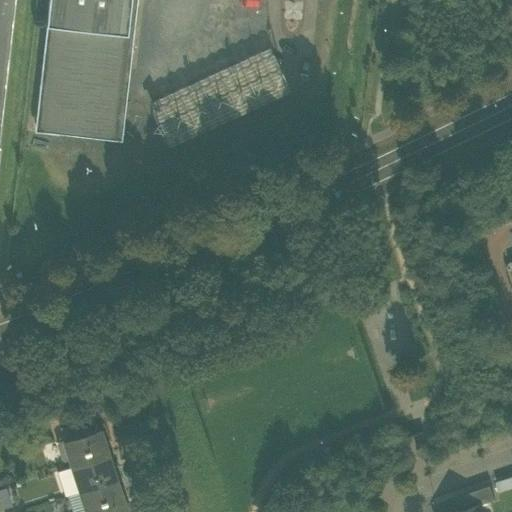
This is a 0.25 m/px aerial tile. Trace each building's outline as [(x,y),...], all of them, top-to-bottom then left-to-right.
[(0,0),(0,122),(14,0),(0,0)] [(136,0),(131,0),(127,34),(116,133),(35,124),(34,130),(121,139),(136,0)] [(48,0),(46,25),(127,34),(131,0),(48,0)] [(35,124),(116,133),(127,34),(46,25),(35,124)] [(148,102),(168,146),(289,90),(269,47),(148,102)] [(65,438),(86,431),(83,419),(61,426),(65,438)] [(64,439),(72,465),(108,453),(99,427),(86,431),(65,438),(64,439)] [(116,478),(108,453),(72,465),(80,490),(116,478)] [(80,490),(72,465),(56,470),(64,495),(80,490)] [(97,511),(124,504),(116,478),(80,490),(87,511),(97,511)] [(456,496),(461,510),(479,504),(495,499),(490,485),(456,496)] [(87,511),(80,490),(64,495),(69,511),(87,511)]
